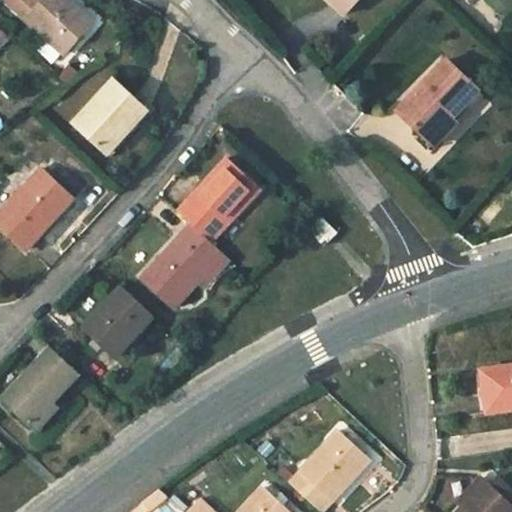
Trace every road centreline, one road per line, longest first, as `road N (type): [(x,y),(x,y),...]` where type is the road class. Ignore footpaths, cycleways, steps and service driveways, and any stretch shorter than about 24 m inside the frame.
road 1 (tertiary): [(80,511),(187,430),(412,299)]
road 2 (residential): [(0,330),(159,170),(236,57)]
road 3 (residential): [(412,299),(391,225),(236,57)]
road 4 (residential): [(389,511),(410,495),(420,459),(412,299)]
